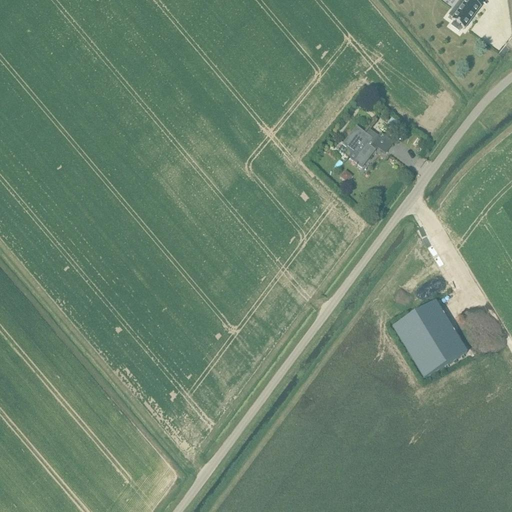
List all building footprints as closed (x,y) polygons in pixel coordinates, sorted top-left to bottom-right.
[(455,21),(452,25),(459,31),(462,27),(464,28),(479,8),(471,2),(472,0),(460,0),(453,10),(457,13),(452,19),(455,21)] [(367,98),(362,94),(357,101),(362,105),(367,98)] [(400,125),(391,119),(387,125),(395,132),(400,125)] [(342,145),(352,153),(350,156),(350,161),(354,163),(362,169),(375,152),(375,151),(377,149),(385,155),(393,144),(380,135),(378,137),(369,130),(366,135),(356,128),(342,145)] [(392,329),(416,368),(423,381),(466,354),(435,303),(392,329)]
